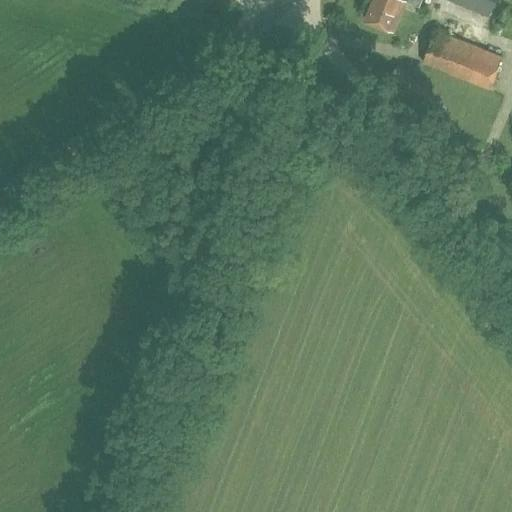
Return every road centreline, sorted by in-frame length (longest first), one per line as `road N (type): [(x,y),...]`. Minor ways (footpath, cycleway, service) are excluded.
road 1 (track): [(318,33),(130,511)]
road 2 (tertiary): [(0,206),(292,16)]
road 3 (unclassified): [(511,271),(318,33),(292,16)]
